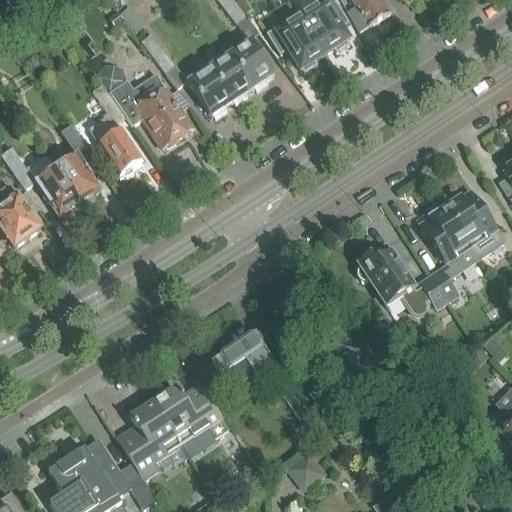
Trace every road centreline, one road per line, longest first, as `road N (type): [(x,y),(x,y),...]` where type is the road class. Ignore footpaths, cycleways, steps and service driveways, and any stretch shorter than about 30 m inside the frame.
road 1 (residential): [(435,66),(71,300),(63,320)]
road 2 (residential): [(470,511),(440,441),(298,306),(264,253)]
road 3 (tertiary): [(511,35),(240,214)]
road 4 (residential): [(0,429),(264,253)]
road 5 (tertiary): [(254,237),(511,70)]
road 6 (residential): [(264,253),(511,90)]
road 7 (tertiary): [(0,388),(254,237)]
road 8 (tertiary): [(240,214),(63,320)]
